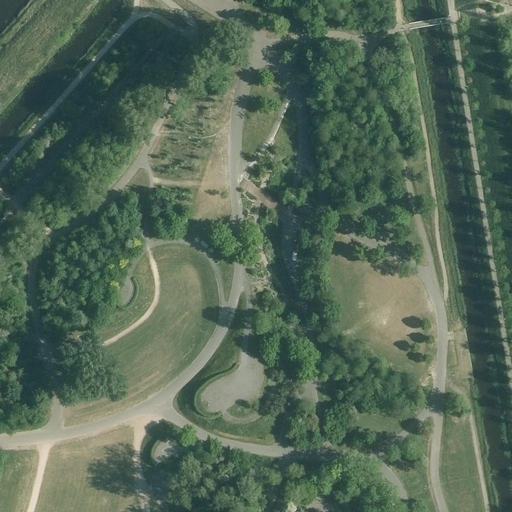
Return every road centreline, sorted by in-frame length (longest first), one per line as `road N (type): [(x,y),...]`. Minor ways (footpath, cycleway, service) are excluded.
road 1 (unknown): [(400,28),(423,121),(447,288),(446,373),(470,406),(487,511)]
road 2 (unknown): [(0,222),(133,75),(130,20)]
